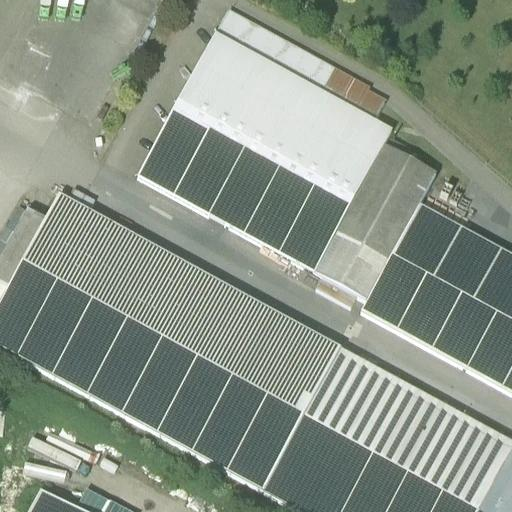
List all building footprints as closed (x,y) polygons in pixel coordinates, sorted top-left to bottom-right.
[(104,126),(153,13),(123,0),(48,0),(11,87),(104,126)] [(226,18),(214,41),(373,128),(384,109),(366,99),(367,95),(226,18)] [(137,182),(313,279),(381,154),(390,137),(373,128),(214,41),(137,182)] [(384,153),(403,164),(410,155),(389,143),(384,153)] [(312,279),(366,308),(418,212),(434,183),(381,154),(313,279),(312,279)] [(415,163),(435,175),(439,168),(419,156),(415,163)] [(511,511),(511,449),(57,201),(38,237),(10,290),(0,308),(0,353),(290,511),(511,511)] [(511,263),(418,212),(366,308),(360,317),(511,400),(511,263)] [(0,284),(10,290),(38,237),(21,227),(0,265),(0,284)] [(33,511),(64,511),(40,499),(33,511)]
